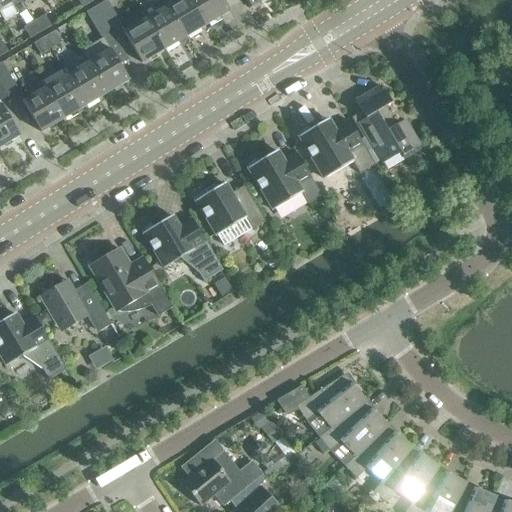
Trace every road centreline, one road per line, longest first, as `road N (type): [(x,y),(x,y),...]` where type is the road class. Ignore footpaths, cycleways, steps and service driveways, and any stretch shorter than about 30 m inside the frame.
road 1 (tertiary): [(0,242),(370,16)]
road 2 (residential): [(387,320),(491,256),(499,228),(370,16)]
road 3 (residential): [(124,474),(387,320)]
road 4 (residential): [(387,320),(427,378),(511,440)]
